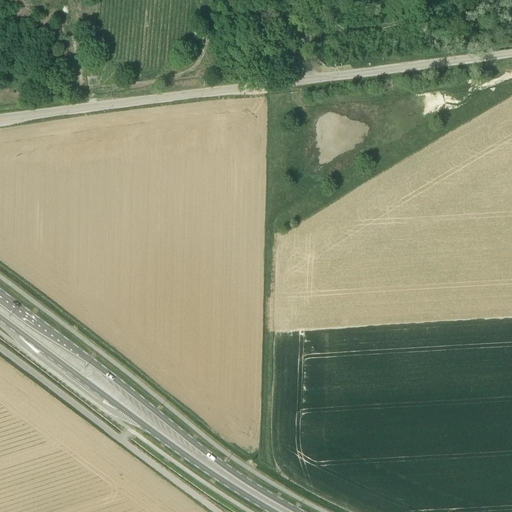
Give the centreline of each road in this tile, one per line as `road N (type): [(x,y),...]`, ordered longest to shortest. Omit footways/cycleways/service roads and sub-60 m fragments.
road 1 (primary): [(299,511),(227,468),(0,293)]
road 2 (primary): [(0,317),(272,511)]
road 3 (unclassified): [(0,118),(301,80)]
road 4 (unclassified): [(214,511),(0,349)]
road 5 (unclassified): [(301,80),(511,52)]
